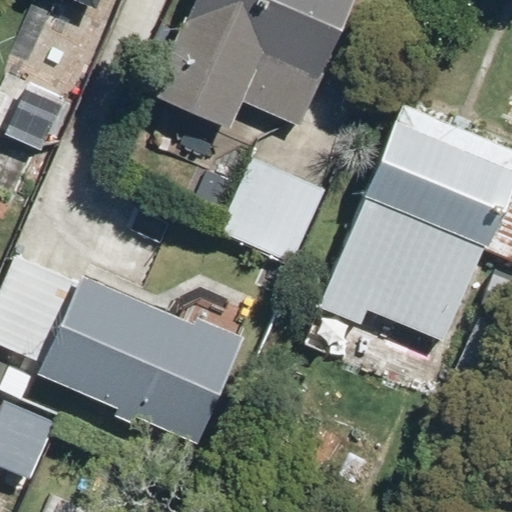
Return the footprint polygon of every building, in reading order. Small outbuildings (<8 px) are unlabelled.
[(191,0),(155,78),(236,117),(247,91),(304,116),(354,0),(191,0)] [(74,92),(35,74),(10,128),(49,146),(74,92)] [(511,133),(408,90),(322,294),(366,313),(372,299),(450,331),(489,239),(511,248),(511,133)] [(334,184),(253,145),(216,220),(298,259),(334,184)] [(199,312),(89,261),(82,274),(21,245),(0,289),(0,333),(45,354),(43,358),(124,396),(120,405),(197,440),(250,326),(202,304),(199,312)] [(511,325),(481,310),(456,361),(493,379),(511,341),(511,325)] [(66,408),(21,391),(0,445),(45,463),(66,408)]
